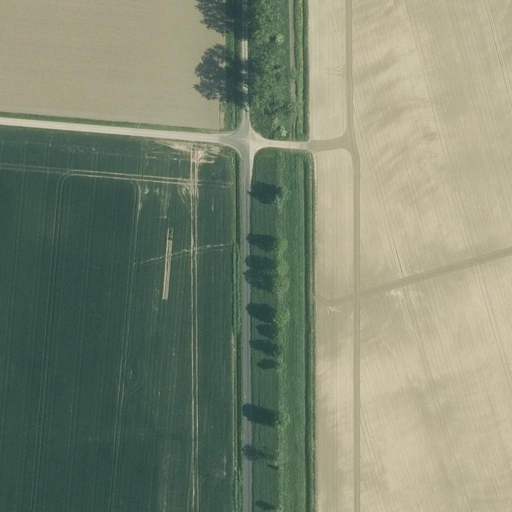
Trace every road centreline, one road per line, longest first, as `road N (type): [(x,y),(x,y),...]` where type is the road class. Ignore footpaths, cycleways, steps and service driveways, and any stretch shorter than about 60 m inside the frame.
road 1 (unclassified): [(248,511),(245,143)]
road 2 (unclassified): [(245,143),(0,122)]
road 3 (unclassified): [(245,143),(243,0)]
